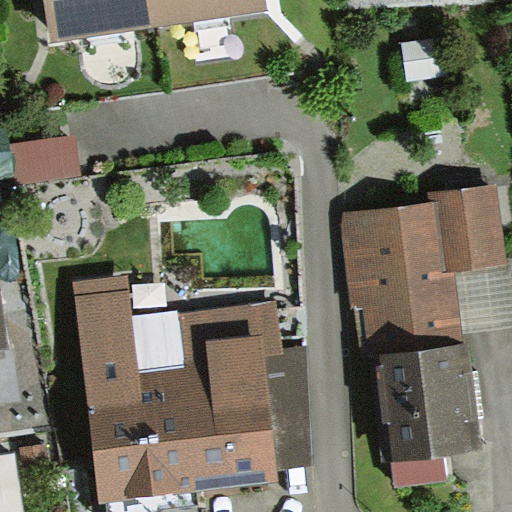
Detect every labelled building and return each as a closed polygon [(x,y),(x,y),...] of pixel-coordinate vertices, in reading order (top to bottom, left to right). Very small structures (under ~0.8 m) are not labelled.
[(140,0),(41,0),(47,35),(143,20),(140,0)] [(140,0),(143,20),(256,3),(255,0),(140,0)] [(430,45),(403,48),(406,75),(433,72),(430,45)] [(367,357),(450,347),(448,326),(511,317),(511,312),(498,200),(350,218),(367,357)] [(85,289),(102,484),(274,469),(260,315),(124,327),(121,286),(85,289)] [(374,356),(389,481),(442,474),(439,446),(461,444),(450,347),(374,356)] [(2,449),(0,449),(0,511),(11,511),(2,449)]
